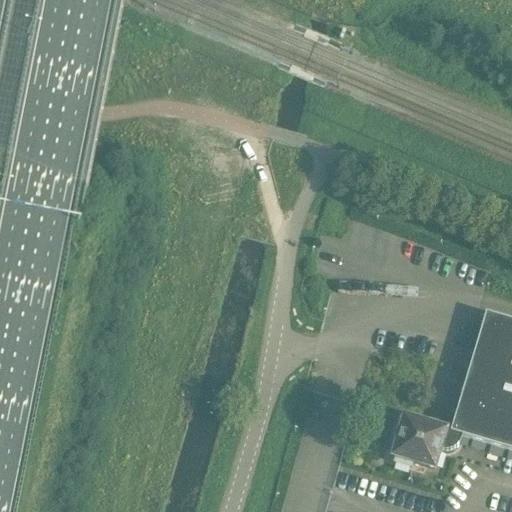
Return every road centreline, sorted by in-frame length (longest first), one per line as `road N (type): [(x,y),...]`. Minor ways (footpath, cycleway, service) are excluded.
road 1 (primary): [(0,359),(70,0)]
road 2 (unclassified): [(231,511),(269,386),(288,250)]
